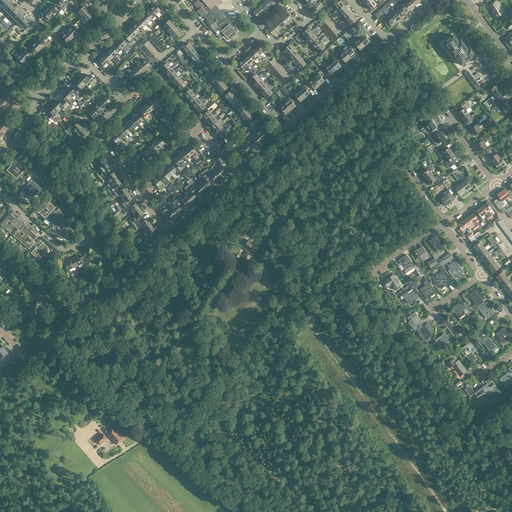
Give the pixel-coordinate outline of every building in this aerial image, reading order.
[(9,3),(6,0),(3,0),(0,3),(0,4),(4,9),(9,3)] [(56,0),(58,2),(56,4),(61,9),(61,10),(68,3),(65,0),(56,0)] [(231,21),(224,20),(216,6),(221,1),(220,0),(190,0),(191,1),(190,1),(192,3),(193,2),(194,3),(193,4),(196,7),(197,7),(199,10),(197,12),(198,11),(200,14),(199,15),(202,18),(203,17),(208,22),(207,23),(216,33),(220,29),(222,30),(216,36),(218,34),(222,38),(223,37),(227,42),(230,39),(235,35),(235,34),(238,31),(235,27),(236,26),(232,22),(234,20),(232,22),(231,21)] [(372,0),(367,5),(371,10),(377,5),(375,2),(375,1),(376,0),(372,0)] [(410,0),(409,0),(406,3),(405,4),(411,10),(416,6),(410,0)] [(271,7),(266,1),(260,7),(265,13),(271,7)] [(339,12),(345,6),(341,1),(335,6),(337,9),(336,9),(339,12)] [(496,20),(505,14),(497,1),(488,6),(490,10),(491,10),(493,13),(493,14),(496,20)] [(402,4),(403,5),(401,8),(406,14),(411,10),(405,4),(406,3),(405,2),(402,4)] [(14,8),(9,3),(4,9),(8,13),(14,8)] [(49,6),(47,8),(53,15),(55,12),(57,14),(61,10),(61,9),(56,4),(54,6),(51,4),(50,3),(48,6),(49,6)] [(155,4),(150,9),(156,15),(158,12),(161,15),(163,13),(160,10),(162,8),(160,5),(158,7),(155,4)] [(83,6),(81,8),(79,6),(74,11),(78,16),(79,15),(82,18),(88,11),(86,9),(87,8),(84,6),(83,6)] [(345,6),(339,12),(340,14),(341,13),(343,16),(350,11),(345,6)] [(265,13),(260,7),(253,12),(259,18),(265,13)] [(384,7),(381,9),(377,13),(379,16),(384,12),(383,11),(385,9),(384,7)] [(18,12),(14,8),(8,13),(13,18),(18,12)] [(48,19),(53,15),(47,8),(45,10),(44,10),(42,12),(42,13),(45,15),(42,17),(47,22),(50,20),(48,19)] [(396,12),(402,18),(406,14),(401,8),(398,10),(396,12)] [(151,19),(152,19),(154,16),(157,19),(159,18),(156,15),(150,9),(146,13),(151,19)] [(88,24),(92,20),(90,18),(93,15),(92,15),(93,14),(91,12),(90,13),(88,11),(82,18),(84,20),(82,22),(88,29),(90,26),(88,24)] [(346,19),(342,21),(344,23),(353,15),(350,11),(343,16),(346,19)] [(23,17),(18,12),(13,18),(17,22),(23,17)] [(402,18),(396,12),(391,16),(397,22),(402,18)] [(146,13),(141,18),(147,24),(150,21),(153,24),(155,22),(152,19),(151,19),(146,13)] [(286,25),(293,19),(287,13),(281,18),(286,25)] [(353,15),(344,23),(346,25),(349,23),(352,26),(358,20),(353,15)] [(391,16),(384,22),(387,25),(389,23),(392,26),(397,22),(391,16)] [(23,17),(17,22),(22,27),(24,29),(29,24),(27,22),(23,17)] [(141,18),(137,22),(143,28),(146,25),(149,28),(150,27),(147,24),(141,18)] [(281,18),(275,24),(280,30),(286,25),(281,18)] [(167,31),(173,25),(169,20),(163,26),(165,29),(162,32),(164,34),(167,31)] [(137,22),(132,27),(138,32),(141,30),(144,33),(146,31),(143,28),(137,22)] [(280,30),(275,24),(268,30),(274,36),(280,30)] [(70,28),(66,33),(72,39),(74,37),(75,37),(77,35),(76,34),(77,34),(74,32),(77,30),(71,25),(69,27),(70,28)] [(167,31),(169,34),(166,37),(168,38),(171,36),(171,35),(177,30),(173,25),(167,31)] [(132,27),(128,31),(134,37),(137,34),(140,37),(141,36),(138,32),(132,27)] [(309,29),(303,34),(307,39),(315,32),(316,31),(315,29),(312,31),(309,29)] [(171,35),(171,36),(174,39),(171,41),(172,43),(175,40),(182,35),(177,30),(171,35)] [(123,36),(129,42),(132,38),(135,41),(137,40),(134,37),(128,31),(123,36)] [(40,37),(36,41),(42,47),(44,45),(45,46),(50,41),(47,38),(40,32),(38,34),(40,37)] [(317,34),(315,32),(307,39),(311,44),(318,38),(315,36),(316,35),(315,35),(317,34)] [(365,35),(360,39),(365,46),(368,44),(369,45),(371,43),(370,42),(368,39),(371,37),(366,32),(364,34),(365,35)] [(72,39),(66,33),(61,37),(60,36),(58,38),(63,43),(65,41),(67,43),(68,43),(68,44),(71,41),(70,41),(72,39)] [(453,35),(444,42),(450,49),(448,50),(453,56),(455,59),(456,58),(462,65),(475,55),(471,49),(469,51),(467,48),(466,48),(464,45),(465,45),(464,45),(462,42),(460,44),(453,35)] [(121,38),(116,43),(122,49),(125,46),(128,49),(131,46),(124,38),(122,40),(121,38)] [(318,38),(311,44),(315,48),(322,42),(324,40),(323,39),(320,41),(318,38)] [(354,42),(352,44),(356,50),(358,48),(361,50),(361,51),(364,49),(363,48),(365,46),(360,39),(355,43),(354,42)] [(136,50),(147,43),(145,40),(134,47),(136,50)] [(29,43),(27,45),(32,50),(34,48),(38,52),(41,50),(40,49),(42,47),(36,41),(31,46),(29,43)] [(322,42),(315,48),(320,53),(326,48),(324,45),(322,42)] [(117,53),(118,53),(120,50),(123,53),(125,52),(122,49),(116,43),(112,47),(117,53)] [(183,54),(182,55),(183,57),(186,54),(193,48),(189,43),(182,49),(185,52),(183,54)] [(350,47),(345,52),(351,58),(353,56),(354,57),(356,55),(356,54),(354,52),(356,50),(352,44),(349,46),(350,47)] [(26,48),(21,53),(27,59),(29,58),(30,58),(32,56),(32,55),(30,53),(32,50),(27,45),(25,47),(26,48)] [(286,53),(283,55),(285,58),(288,56),(294,50),(290,45),(284,50),(286,53)] [(118,62),(120,61),(117,58),(120,55),(118,53),(117,53),(112,47),(107,51),(118,62)] [(253,51),(261,60),(263,58),(261,55),(263,52),(258,47),(253,51)] [(193,48),(186,54),(189,57),(186,60),(187,62),(191,59),(197,53),(193,48)] [(294,50),(288,56),(289,58),(290,57),(292,60),(298,54),(294,50)] [(103,56),(109,62),(112,59),(118,65),(120,64),(118,62),(107,51),(103,56)] [(249,55),(254,61),(256,59),(259,62),(261,60),(253,51),(251,53),(251,52),(248,54),(249,55)] [(339,55),(337,57),(342,62),(344,60),(346,63),(346,62),(347,63),(349,61),(349,60),(351,58),(345,52),(340,56),(339,55)] [(25,62),(27,59),(21,53),(17,58),(15,56),(13,59),(18,64),(21,62),(23,64),(24,64),(26,62),(25,62)] [(193,62),(190,64),(192,66),(195,63),(201,58),(197,53),(191,59),(193,62)] [(294,63),(296,65),(303,59),(298,54),(292,60),(295,62),(294,63)] [(254,61),(249,55),(244,59),(250,66),(252,64),(251,64),(254,61)] [(342,62),(337,57),(336,55),(331,59),(332,60),(329,62),(331,64),(337,71),(339,69),(339,70),(342,67),(341,67),(342,66),(340,64),(342,62)] [(104,66),(107,64),(110,67),(110,68),(113,71),(115,69),(109,62),(103,56),(98,60),(104,66)] [(202,57),(201,58),(195,63),(197,67),(194,69),(196,71),(199,68),(205,63),(204,61),(205,60),(202,57)] [(141,63),(146,70),(151,66),(145,59),(142,62),(139,59),(138,60),(140,64),(141,63)] [(244,59),(239,64),(246,71),(249,71),(250,70),(252,68),(250,66),(244,59)] [(296,65),(293,67),(295,69),(298,66),(301,69),(307,64),(303,59),(296,65)] [(160,68),(161,70),(160,71),(162,73),(163,72),(164,73),(170,67),(168,64),(171,61),(169,60),(160,68)] [(170,67),(164,73),(168,77),(174,72),(172,69),(178,64),(176,62),(170,67)] [(141,63),(140,64),(138,66),(135,63),(133,64),(136,67),(142,74),(146,70),(141,63)] [(200,76),(201,77),(205,75),(211,69),(207,64),(200,70),(203,73),(201,74),(201,75),(200,76)] [(325,67),(323,69),(327,75),(330,73),(332,75),(333,75),(335,73),(334,73),(337,71),(331,64),(326,68),(325,67)] [(136,67),(133,70),(130,67),(129,68),(131,71),(137,78),(142,74),(136,67)] [(211,69),(205,75),(207,78),(204,81),(205,82),(209,79),(215,74),(214,72),(214,71),(212,68),(211,69)] [(174,72),(168,77),(172,82),(178,76),(180,74),(178,71),(179,71),(177,69),(174,72)] [(126,70),(124,72),(122,73),(125,77),(127,75),(132,82),(137,78),(131,71),(129,74),(126,70)] [(319,74),(314,79),(320,85),(322,83),(323,84),(325,82),(324,81),(325,81),(323,79),(325,77),(321,71),(318,73),(319,74)] [(178,76),(172,82),(176,86),(182,81),(180,78),(185,73),(183,72),(180,74),(178,76)] [(84,74),(79,79),(85,85),(88,87),(91,85),(92,86),(96,82),(89,75),(87,77),(84,74)] [(215,74),(209,79),(211,83),(208,85),(210,87),(213,84),(219,78),(215,74)] [(261,74),(258,76),(256,74),(250,79),(254,84),(261,78),(263,76),(262,74),(261,74)] [(185,78),(182,81),(176,86),(180,91),(186,86),(183,82),(187,80),(185,78)] [(213,84),(216,87),(212,90),(214,92),(217,89),(223,83),(219,78),(213,84)] [(254,84),(256,86),(255,87),(257,90),(258,89),(264,84),(262,81),(263,80),(261,78),(254,84)] [(85,85),(79,79),(75,83),(78,87),(76,89),(83,96),(87,92),(83,87),(85,85)] [(309,81),(308,82),(306,79),(304,81),(306,83),(306,84),(311,89),(313,87),(315,89),(316,90),(318,88),(318,87),(320,85),(314,79),(310,83),(309,81)] [(267,82),(264,84),(258,89),(263,94),(272,86),(270,84),(269,84),(267,82)] [(495,95),(501,90),(496,82),(486,90),(489,94),(493,92),(495,95)] [(217,89),(220,92),(216,95),(218,97),(228,88),(223,83),(217,89)] [(305,87),(300,91),(305,98),(308,96),(308,97),(311,94),(310,94),(310,93),(308,91),(311,89),(306,84),(304,86),(305,87)] [(187,88),(188,90),(183,95),(185,97),(184,97),(186,100),(187,99),(193,94),(191,91),(194,88),(193,86),(192,87),(190,85),(187,88)] [(273,88),(272,86),(263,94),(267,99),(273,93),(270,90),(273,88)] [(83,96),(76,89),(74,91),(71,87),(66,92),(72,98),(75,96),(79,100),(83,96)] [(501,90),(495,95),(497,98),(494,101),(497,105),(502,102),(501,99),(505,96),(505,95),(506,94),(504,92),(503,93),(501,90)] [(193,94),(187,99),(191,104),(197,98),(195,96),(198,93),(197,91),(193,94)] [(224,97),(226,99),(219,106),(221,108),(228,101),(234,96),(230,91),(224,97)] [(300,91),(295,95),(292,92),(290,94),(297,101),(299,100),(301,102),(301,101),(302,102),(304,100),(303,100),(305,98),(300,91)] [(72,98),(66,92),(61,97),(64,100),(62,102),(69,109),(73,105),(71,103),(74,101),(72,98)] [(6,94),(0,100),(0,136),(1,137),(10,128),(3,121),(12,113),(13,114),(20,107),(17,104),(6,93),(6,94)] [(291,99),(286,104),(291,110),(293,108),(294,109),(297,107),(296,106),(294,103),(297,101),(290,94),(289,93),(287,95),(289,98),(291,99)] [(157,95),(153,99),(158,105),(161,103),(164,106),(166,104),(157,95)] [(197,98),(191,104),(193,106),(192,106),(193,109),(194,109),(195,108),(201,103),(199,100),(202,97),(201,95),(197,98)] [(234,96),(228,101),(230,104),(227,107),(229,109),(232,106),(238,100),(237,99),(238,98),(236,95),(235,96),(234,96)] [(101,100),(107,106),(111,102),(105,96),(102,99),(99,96),(97,97),(101,100)] [(153,99),(148,103),(154,109),(156,107),(159,110),(161,108),(158,105),(153,99)] [(101,100),(98,103),(95,100),(93,102),(96,105),(102,110),(107,106),(101,100)] [(201,103),(195,108),(199,113),(205,107),(203,105),(206,102),(204,100),(201,103)] [(238,100),(232,106),(234,108),(231,111),(233,113),(236,110),(242,105),(241,103),(242,102),(240,100),(239,101),(238,100)] [(57,101),(52,105),(58,111),(61,109),(65,113),(69,109),(62,102),(60,104),(57,101)] [(504,110),(507,113),(511,109),(511,106),(509,102),(505,105),(503,102),(498,106),(502,112),(504,110)] [(148,103),(144,107),(149,113),(152,111),(155,114),(156,112),(154,109),(148,103)] [(463,118),(469,114),(467,111),(471,108),(467,103),(462,107),(464,109),(459,113),(463,118)] [(102,110),(96,105),(94,107),(91,104),(89,106),(90,107),(98,115),(102,110)] [(282,114),(284,112),(286,114),(287,115),(289,113),(289,112),(291,110),(286,104),(281,108),(280,106),(277,109),(282,114)] [(58,111),(52,105),(47,110),(51,113),(49,115),(56,123),(60,118),(56,114),(58,111)] [(236,110),(238,113),(235,116),(237,118),(240,115),(246,109),(242,105),(236,110)] [(86,108),(85,110),(83,112),(86,115),(88,113),(94,119),(95,117),(96,118),(99,116),(98,115),(90,107),(88,110),(86,108)] [(149,113),(144,107),(139,111),(144,117),(147,115),(150,118),(152,116),(149,113)] [(206,121),(212,115),(210,112),(213,110),(211,108),(208,111),(202,116),(203,118),(202,119),(204,121),(205,120),(206,121)] [(240,115),(242,117),(239,120),(241,122),(244,119),(250,114),(246,109),(240,115)] [(215,112),(212,115),(206,121),(210,125),(216,120),(216,119),(213,117),(217,114),(215,112)] [(469,114),(463,118),(467,124),(472,120),(474,122),(479,119),(475,113),(471,116),(469,114)] [(138,114),(136,116),(135,115),(133,117),(133,118),(139,125),(139,124),(142,122),(144,125),(146,124),(138,114)] [(166,114),(160,120),(162,123),(159,125),(161,127),(164,125),(170,119),(166,114)] [(250,114),(244,119),(246,122),(243,125),(245,127),(248,124),(254,118),(250,114)] [(216,120),(210,125),(214,130),(220,124),(218,121),(221,119),(219,117),(216,119),(216,120)] [(133,118),(129,122),(134,128),(137,126),(140,129),(142,128),(139,124),(139,125),(133,118)] [(170,119),(164,125),(166,127),(163,130),(165,132),(168,129),(174,123),(170,119)] [(482,131),(480,128),(482,126),(479,120),(473,124),(475,127),(471,130),(476,136),(482,131)] [(220,124),(214,130),(217,134),(224,129),(222,126),(225,123),(223,121),(220,124)] [(426,126),(426,127),(422,129),(425,133),(426,132),(430,137),(435,133),(433,130),(437,127),(432,121),(426,126)] [(129,122),(124,126),(130,132),(133,130),(135,133),(137,132),(134,128),(129,122)] [(75,134),(82,128),(77,123),(74,126),(72,124),(64,131),(69,135),(73,131),(75,134)] [(174,123),(168,129),(170,132),(169,133),(170,135),(167,138),(169,140),(174,136),(172,133),(178,128),(174,123)] [(256,134),(261,141),(266,136),(263,133),(265,131),(259,123),(254,127),(258,132),(256,134)] [(130,132),(124,126),(120,130),(125,136),(128,134),(131,137),(133,136),(130,132)] [(224,129),(217,134),(221,139),(228,133),(225,130),(229,128),(227,126),(224,129)] [(82,128),(75,134),(78,137),(74,141),(78,145),(85,138),(83,136),(86,133),(82,128)] [(120,130),(115,134),(121,140),(123,138),(126,141),(128,139),(125,136),(120,130)] [(231,130),(228,133),(221,139),(225,143),(232,138),(229,135),(233,132),(231,130)] [(261,141),(256,134),(253,137),(249,132),(244,136),(251,144),(253,142),(256,145),(261,141)] [(435,133),(430,137),(436,145),(445,138),(441,132),(437,135),(435,133)] [(121,140),(115,134),(110,138),(116,144),(119,142),(122,145),(123,143),(121,140)] [(165,144),(160,137),(157,140),(154,136),(152,138),(155,141),(161,148),(165,144)] [(251,144),(244,136),(240,140),(244,144),(241,147),(247,153),(252,149),(249,145),(251,144)] [(479,141),(480,143),(477,145),(481,152),(488,147),(485,143),(488,141),(484,136),(479,141)] [(161,148),(155,141),(152,144),(149,140),(148,142),(150,145),(156,151),(161,148)] [(143,146),(146,149),(152,155),(156,151),(150,145),(148,147),(145,144),(143,146)] [(191,145),(186,149),(192,156),(194,153),(197,156),(199,155),(196,152),(191,145)] [(247,153),(241,147),(238,149),(234,145),(230,149),(237,156),(239,154),(242,158),(247,153)] [(147,160),(152,155),(146,149),(143,146),(139,150),(141,153),(147,160)] [(447,158),(454,153),(449,148),(448,148),(447,146),(438,153),(441,157),(444,155),(447,158)] [(499,169),(505,165),(502,161),(505,159),(496,148),(494,150),(497,154),(491,159),(499,169)] [(192,156),(186,149),(181,153),(187,160),(190,157),(193,160),(194,159),(192,156)] [(187,160),(181,153),(177,157),(182,164),(183,163),(185,166),(188,164),(190,163),(187,160)] [(454,153),(447,158),(449,161),(446,164),(449,169),(455,165),(453,162),(458,159),(454,153)] [(13,156),(8,162),(11,165),(6,170),(16,179),(26,167),(13,156)] [(99,168),(106,163),(102,157),(98,160),(96,158),(88,164),(92,168),(97,165),(99,168)] [(182,164),(177,157),(172,161),(178,168),(181,165),(184,168),(185,167),(185,166),(183,163),(182,164)] [(213,170),(220,177),(225,173),(222,169),(224,167),(217,160),(213,164),(214,165),(212,168),(213,169),(213,170)] [(110,168),(106,163),(99,168),(101,171),(96,174),(100,179),(107,174),(108,173),(106,171),(110,168)] [(428,171),(423,174),(427,179),(433,175),(430,171),(431,170),(431,171),(434,169),(431,164),(426,168),(428,171)] [(179,175),(171,165),(169,167),(168,166),(165,168),(166,169),(171,176),(171,175),(174,173),(177,176),(179,175)] [(213,170),(210,172),(207,168),(203,172),(209,180),(212,178),(215,181),(220,177),(213,170)] [(171,176),(166,169),(161,173),(167,180),(167,179),(170,177),(172,180),(174,179),(171,175),(171,176)] [(209,180),(203,172),(199,176),(203,180),(200,183),(205,190),(210,185),(207,182),(209,180)] [(117,178),(113,173),(109,175),(108,173),(107,174),(100,179),(103,184),(108,180),(110,183),(117,178)] [(161,173),(160,175),(159,174),(157,176),(157,177),(162,184),(165,181),(168,184),(170,183),(167,179),(167,180),(161,173)] [(435,178),(433,175),(427,179),(431,185),(436,181),(437,184),(442,180),(439,175),(435,178)] [(157,177),(155,179),(154,178),(152,180),(153,181),(152,181),(158,188),(161,185),(163,188),(165,187),(162,184),(157,177)] [(117,186),(121,184),(117,178),(110,183),(107,185),(109,188),(107,190),(111,194),(118,189),(119,189),(117,186)] [(41,189),(31,180),(21,192),(31,200),(41,189)] [(205,190),(200,183),(197,185),(193,181),(189,185),(195,192),(197,190),(200,194),(205,190)] [(462,182),(460,184),(466,191),(471,187),(466,181),(463,183),(462,182)] [(466,191),(460,184),(458,185),(459,187),(456,189),(457,191),(456,192),(456,193),(459,196),(460,195),(466,191)] [(195,192),(189,185),(184,188),(188,193),(185,195),(191,202),(196,197),(193,194),(195,192)] [(120,191),(119,189),(118,189),(111,194),(114,199),(119,196),(121,199),(128,194),(124,188),(120,191)] [(501,192),(507,199),(510,196),(511,198),(511,193),(510,191),(508,192),(505,189),(501,192)] [(445,197),(441,199),(446,206),(452,201),(449,197),(452,195),(448,190),(443,194),(445,197)] [(507,199),(501,192),(498,195),(500,198),(494,202),(503,214),(507,211),(503,206),(505,205),(503,202),(507,199)] [(179,193),(177,195),(176,193),(173,195),(174,197),(181,205),(183,203),(186,206),(191,202),(185,195),(182,198),(179,193)] [(122,210),(130,204),(128,202),(132,199),(128,194),(121,199),(118,201),(121,204),(119,205),(122,210)] [(49,202),(51,200),(47,196),(43,201),(45,203),(37,211),(46,219),(56,208),(49,202)] [(181,205),(174,197),(170,201),(174,205),(171,208),(177,215),(182,210),(179,206),(181,205)] [(482,207),(489,216),(491,214),(489,211),(492,209),(487,203),(482,207)] [(132,206),(130,204),(122,210),(125,214),(130,211),(132,214),(139,209),(135,204),(132,206)] [(56,208),(46,219),(53,225),(54,227),(62,217),(64,215),(58,210),(60,208),(57,206),(56,208)] [(177,215),(171,208),(168,210),(164,206),(160,210),(166,217),(168,215),(172,219),(177,215)] [(482,207),(477,211),(481,217),(484,215),(486,218),(489,216),(482,207)] [(139,209),(132,214),(135,217),(130,221),(133,225),(141,219),(140,217),(143,214),(139,209)] [(21,223),(10,213),(0,225),(10,233),(15,227),(17,229),(21,223)] [(473,213),(468,217),(473,223),(475,226),(478,224),(476,221),(478,220),(473,213)] [(493,216),(491,214),(489,216),(490,218),(495,224),(500,220),(497,216),(495,218),(493,216)] [(69,228),(71,229),(73,227),(62,217),(54,227),(52,229),(63,238),(68,232),(66,230),(69,228)] [(473,223),(468,217),(463,221),(468,227),(473,223)] [(143,222),(141,219),(133,225),(137,230),(141,226),(144,229),(150,224),(147,219),(143,222)] [(463,221),(458,225),(463,231),(466,229),(468,231),(470,230),(468,227),(463,221)] [(21,223),(17,229),(18,230),(15,233),(13,236),(21,242),(31,231),(25,225),(24,225),(21,223)] [(150,224),(144,229),(146,232),(141,236),(144,241),(152,235),(151,232),(154,230),(150,224)] [(468,231),(469,234),(467,236),(472,242),(476,238),(470,230),(468,231)] [(38,236),(31,231),(21,242),(29,249),(33,245),(34,246),(39,240),(36,238),(38,236)] [(439,248),(441,251),(445,248),(436,236),(429,241),(437,250),(439,248)] [(39,240),(34,246),(36,247),(31,253),(39,260),(49,248),(42,243),(39,240)] [(251,255),(253,254),(252,253),(257,247),(249,240),(243,248),(251,255)] [(478,252),(485,247),(481,242),(474,247),(478,252)] [(426,258),(425,257),(429,255),(422,246),(414,251),(418,257),(420,256),(422,259),(424,258),(425,259),(426,258)] [(485,247),(478,252),(482,257),(488,252),(485,247)] [(492,258),(488,252),(482,257),(486,262),(492,258)] [(436,260),(439,264),(440,264),(444,260),(445,261),(452,256),(450,253),(440,260),(439,258),(436,260)] [(415,267),(407,255),(399,260),(406,270),(404,271),(406,274),(415,267)] [(86,256),(79,259),(78,256),(67,261),(68,262),(64,263),(68,270),(81,264),(83,268),(90,265),(86,256)] [(438,264),(434,258),(427,263),(431,269),(438,264)] [(464,271),(454,258),(449,262),(451,265),(449,267),(451,269),(449,271),(455,278),(464,271)] [(496,263),(492,258),(486,262),(490,267),(496,263)] [(500,268),(496,263),(490,267),(494,273),(500,268)] [(445,276),(444,274),(443,272),(442,272),(438,276),(437,275),(436,276),(437,277),(434,279),(441,289),(450,282),(445,276)] [(500,282),(507,277),(503,272),(496,277),(500,282)] [(428,299),(434,294),(431,291),(433,289),(429,283),(431,281),(426,274),(423,276),(427,281),(425,283),(427,285),(421,290),(428,299)] [(401,286),(394,275),(384,282),(388,288),(391,285),(394,290),(401,286)] [(31,283),(40,290),(45,284),(36,277),(31,283)] [(507,277),(500,282),(504,287),(511,282),(507,277)] [(416,295),(419,293),(415,287),(412,286),(411,287),(414,291),(410,294),(408,292),(403,295),(409,304),(418,297),(416,295)] [(41,303),(46,298),(37,289),(32,295),(37,299),(32,305),(35,308),(41,302),(41,303)] [(477,289),(469,295),(469,296),(468,297),(470,299),(471,298),(476,304),(471,308),(471,307),(471,308),(473,310),(484,302),(483,300),(484,298),(477,289)] [(15,293),(11,297),(15,301),(21,295),(22,296),(24,294),(21,290),(17,295),(15,293)] [(471,308),(466,301),(464,303),(462,301),(459,304),(457,306),(457,305),(453,308),(455,311),(454,312),(459,318),(465,314),(465,312),(464,310),(467,308),(470,312),(473,310),(471,308)] [(484,302),(473,310),(475,313),(478,310),(480,309),(484,314),(488,318),(487,319),(495,313),(488,303),(486,304),(484,302)] [(12,304),(8,309),(13,313),(17,308),(12,304)] [(416,312),(410,317),(408,318),(415,327),(413,328),(415,331),(417,329),(422,325),(420,323),(422,321),(416,312)] [(501,320),(497,316),(492,319),(496,324),(501,320)] [(457,339),(455,337),(464,330),(459,323),(454,327),(449,321),(445,324),(452,333),(449,334),(453,339),(454,341),(457,339)] [(425,341),(432,335),(426,326),(424,328),(422,325),(416,330),(418,333),(418,332),(420,334),(419,335),(421,339),(422,338),(425,341)] [(505,327),(496,334),(503,343),(511,336),(511,335),(509,332),(505,327)] [(453,339),(449,334),(445,338),(443,335),(436,341),(441,347),(450,340),(451,341),(453,339)] [(482,336),(479,338),(483,343),(484,342),(490,351),(496,347),(490,338),(486,341),(482,336)] [(477,351),(471,343),(461,350),(465,355),(467,354),(473,362),(477,359),(473,354),(477,351)] [(454,359),(447,364),(449,368),(452,366),(460,376),(467,371),(459,360),(456,362),(454,359)] [(511,366),(509,369),(511,372),(510,374),(509,372),(500,379),(505,387),(511,381),(511,366)] [(454,382),(457,387),(462,383),(459,379),(454,382)] [(500,391),(492,380),(487,384),(484,380),(482,382),(484,386),(479,390),(478,390),(474,392),(475,393),(481,401),(496,390),(497,393),(500,391)] [(475,393),(474,392),(470,386),(465,390),(470,396),(475,393)] [(57,402),(50,407),(53,411),(60,406),(57,402)] [(107,434),(116,444),(123,438),(113,428),(107,434)] [(95,440),(100,445),(107,439),(102,433),(95,440)]
